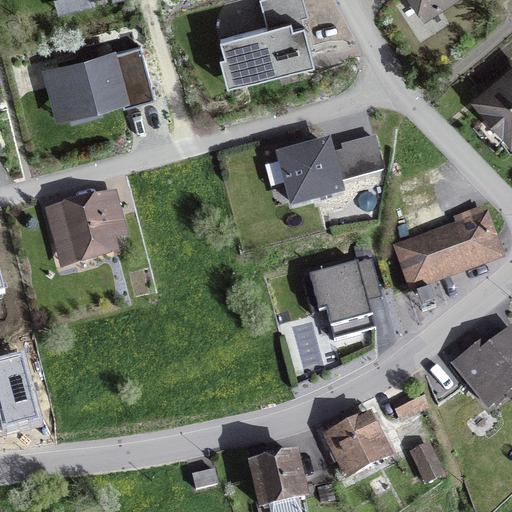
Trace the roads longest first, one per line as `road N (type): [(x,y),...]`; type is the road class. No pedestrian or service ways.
road 1 (residential): [(122,458),(295,421),(338,402),(511,276)]
road 2 (residential): [(0,198),(350,102),(393,80)]
road 3 (residential): [(511,207),(393,80)]
road 4 (residential): [(0,472),(122,458)]
